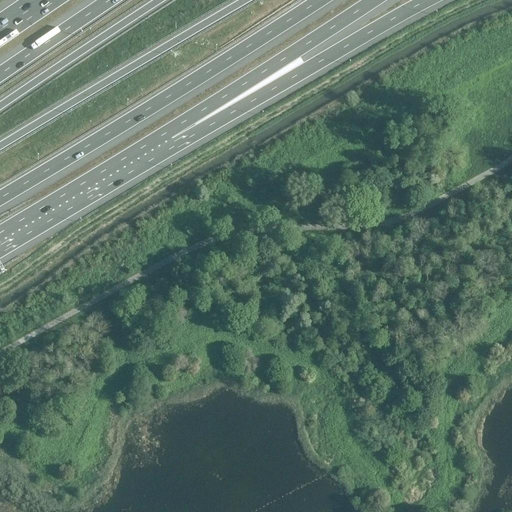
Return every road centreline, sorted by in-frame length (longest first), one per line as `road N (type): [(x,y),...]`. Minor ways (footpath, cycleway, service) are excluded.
road 1 (motorway): [(0,197),(318,0)]
road 2 (motorway): [(167,139),(249,102),(427,0)]
road 3 (motorway): [(0,145),(243,0)]
road 4 (motorway): [(167,139),(372,0)]
road 5 (motorway): [(0,241),(167,139)]
road 6 (motorway): [(0,106),(159,0)]
road 7 (motorway): [(110,0),(0,75)]
